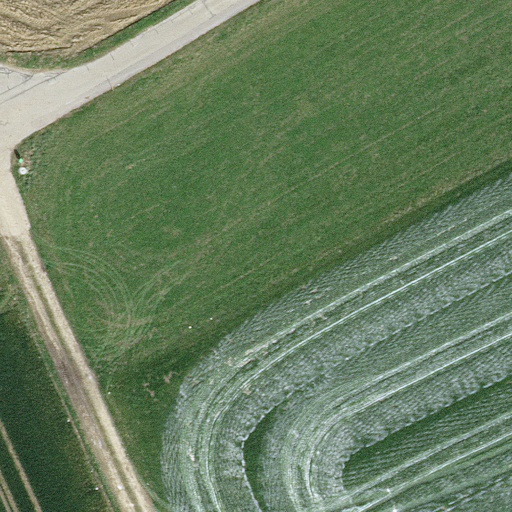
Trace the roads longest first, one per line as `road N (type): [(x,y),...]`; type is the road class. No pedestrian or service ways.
road 1 (track): [(135,511),(0,193)]
road 2 (residential): [(224,0),(0,123)]
